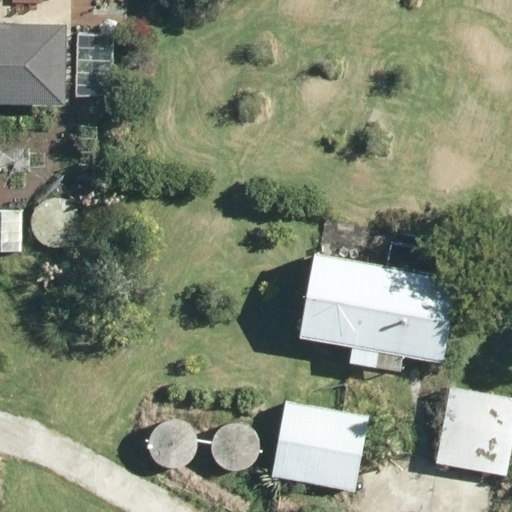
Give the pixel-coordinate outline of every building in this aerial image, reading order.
[(0,103),(73,105),(74,29),(0,28),(0,103)] [(32,219),(32,222),(32,226),(33,227),(33,230),(34,232),(35,235),(37,237),(39,239),(40,241),(42,243),(44,245),(47,246),(49,248),(52,249),(54,249),(57,250),(59,250),(62,251),(65,251),(68,250),(70,250),(73,249),(75,248),(78,247),(80,245),(82,244),(84,242),(86,240),(88,238),(89,236),(90,233),(92,231),(92,228),(93,225),(93,223),(94,220),(93,217),(93,215),(93,212),(92,209),(91,207),(90,204),(88,202),(87,200),(85,198),(83,196),(81,194),(78,193),(76,192),(74,191),(71,190),(68,189),(66,189),(63,189),(60,189),(58,189),(55,190),(52,190),(50,191),(47,193),(45,194),(43,196),(41,197),(39,199),(37,201),(36,204),(35,206),(34,209),(33,211),(32,214),(32,216),(32,219)] [(323,249),(304,247),(295,342),(353,348),(351,364),(402,369),(404,355),(453,360),(463,258),(430,255),(433,227),(326,217),(323,249)] [(278,405),(275,479),(363,482),(366,408),(278,405)] [(142,439),(142,441),(142,444),(142,447),(143,450),(144,453),(145,455),(146,458),(147,460),(149,462),(151,465),(153,467),(155,468),(157,470),(159,471),(162,472),(165,473),(167,474),(170,475),(173,475),(176,475),(178,475),(181,474),(184,473),(187,472),(189,471),(192,470),(194,468),(196,466),(198,464),(200,462),(201,460),(203,457),(204,455),(205,452),(206,450),(206,447),(206,444),(206,441),(206,439),(206,436),(205,433),(204,430),(203,428),(201,425),(200,423),(198,421),(196,419),(194,417),(191,416),(189,414),(186,413),(184,412),(181,411),(178,411),(175,411),(173,411),(170,411),(167,411),(164,412),(162,413),(159,414),(157,416),(155,417),(152,419),(150,421),(149,423),(147,426),(146,428),(144,431),(144,433),(143,436),(142,439)] [(213,441),(212,444),(213,446),(213,449),(213,452),(214,454),(215,457),(216,459),(217,462),(219,464),(221,466),(222,468),(224,470),(227,471),(229,472),(231,474),(234,474),(237,475),(239,476),(242,476),(245,476),(247,476),(250,475),(252,474),(255,474),(257,472),(260,471),(262,470),(264,468),(266,466),(268,464),(269,462),(271,459),(272,457),(273,454),(273,452),(274,449),(274,447),(274,444),(274,441),(273,439),(273,436),(272,433),(271,431),(269,429),(268,426),(266,424),(264,422),(262,421),(260,419),(258,418),(255,417),(253,416),(250,415),(247,415),(245,414),(242,414),(239,415),(237,415),(234,416),(231,417),(229,418),(227,419),(224,421),(222,422),(221,424),(219,426),(217,429),(216,431),(215,433),(214,436),(213,438),(213,441)]
